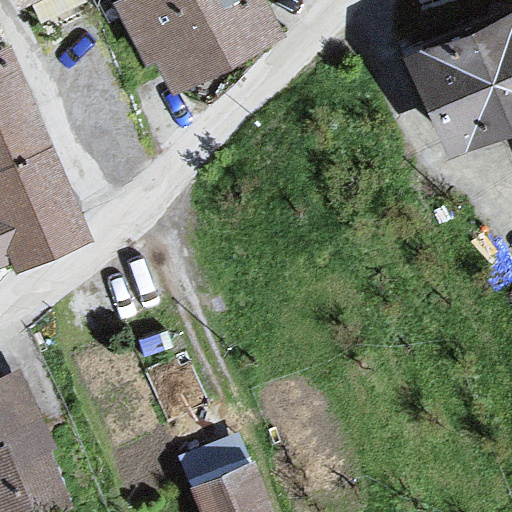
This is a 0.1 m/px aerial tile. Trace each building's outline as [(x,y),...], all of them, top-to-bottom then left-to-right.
[(13,0),(20,14),(50,0),(13,0)] [(110,0),(147,71),(161,64),(175,92),(286,36),(267,0),(110,0)] [(511,8),(404,54),(449,161),(511,134),(511,8)] [(13,44),(0,49),(0,266),(16,260),(18,270),(93,239),(13,44)] [(8,362),(0,365),(0,461),(24,511),(27,511),(65,497),(8,362)] [(263,511),(244,459),(177,485),(188,511),(263,511)] [(24,511),(0,461),(0,511),(24,511)]
